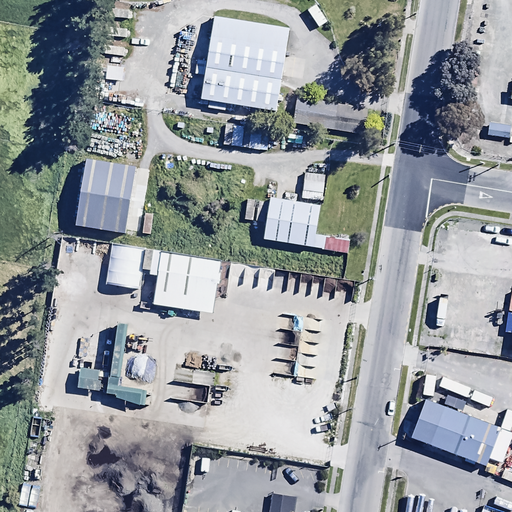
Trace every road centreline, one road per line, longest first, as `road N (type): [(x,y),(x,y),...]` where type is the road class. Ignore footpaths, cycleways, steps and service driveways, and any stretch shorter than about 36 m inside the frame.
road 1 (unclassified): [(356,511),(409,169)]
road 2 (unclassified): [(409,169),(435,0)]
